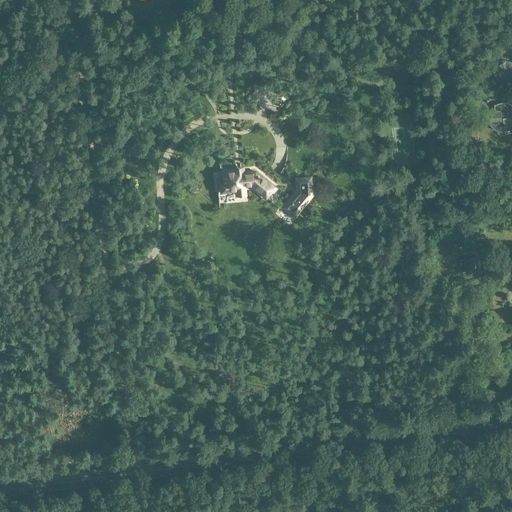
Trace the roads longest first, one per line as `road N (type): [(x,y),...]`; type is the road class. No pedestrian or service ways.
road 1 (primary): [(0,491),(511,422)]
road 2 (unclassified): [(131,450),(68,0)]
